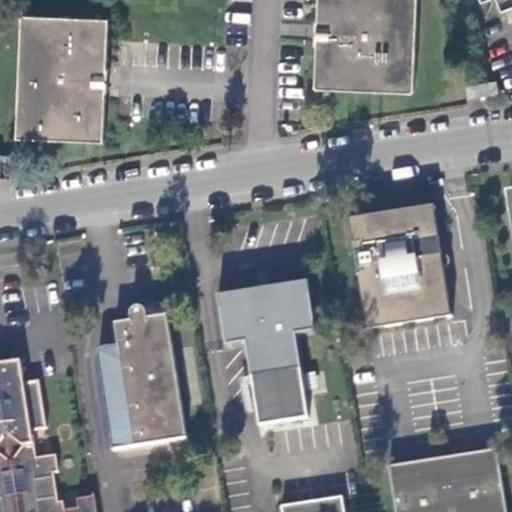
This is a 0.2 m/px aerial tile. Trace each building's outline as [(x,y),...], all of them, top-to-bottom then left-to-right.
[(416,93),(418,0),(322,0),(318,89),(416,93)] [(511,0),(477,0),(479,4),(491,0),(495,0),(499,12),(511,7),(511,0)] [(103,145),(109,22),(23,18),(18,140),(103,145)] [(472,103),(501,98),(500,85),(487,87),(479,88),(471,90),(472,103)] [(14,160),(0,158),(0,181),(13,183),(14,160)] [(449,318),(431,207),(347,221),(366,330),(449,318)] [(312,424),(299,340),(319,337),(311,286),(271,292),(261,294),(221,300),(229,352),(249,348),(263,432),(312,424)] [(190,442),(169,322),(149,324),(147,309),(143,304),(137,303),(132,306),(130,311),(133,328),(118,330),(120,351),(102,354),(99,361),(116,454),(147,449),(190,442)] [(99,511),(97,498),(80,500),(82,509),(68,511),(66,502),(61,503),(57,474),(62,473),(59,456),(37,460),(32,432),(47,430),(40,382),(25,385),(21,362),(2,365),(3,371),(0,371),(0,511),(99,511)] [(504,511),(494,454),(387,470),(393,511),(504,511)] [(347,511),(345,502),(284,511),(347,511)]
